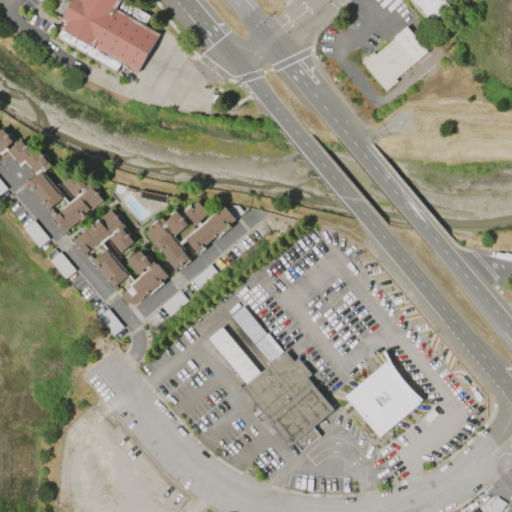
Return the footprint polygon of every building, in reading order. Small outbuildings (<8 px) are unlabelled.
[(148,16),(143,26),(157,34),(136,71),(120,62),(114,72),(54,38),(62,23),(59,22),(71,0),(121,0),(121,1),(148,16)] [(443,0),(449,7),(428,24),(408,0),(443,0)] [(383,91),(359,65),(400,28),(424,55),(383,91)] [(0,130),(2,129),(7,135),(5,137),(6,138),(9,136),(14,142),(0,154),(0,130)] [(19,164),(17,162),(16,162),(13,158),(8,151),(21,140),(32,154),(36,151),(40,156),(44,153),(51,160),(48,162),(52,166),(47,170),(43,166),(35,172),(33,170),(32,171),(28,167),(29,166),(24,160),(19,164)] [(104,201),(91,212),(90,210),(85,214),(85,215),(66,232),(57,221),(56,222),(53,219),(84,194),(82,191),(79,194),(78,193),(74,197),(63,183),(78,170),(104,201)] [(41,172),(44,177),(56,192),(57,191),(63,198),(49,210),(43,203),(44,202),(34,191),(33,191),(32,189),(30,186),(29,187),(26,184),(41,172)] [(140,191),(166,197),(165,203),(138,198),(140,191)] [(184,212),(189,208),(188,207),(191,205),(191,206),(197,201),(208,214),(195,225),(184,212)] [(184,239),(189,235),(190,236),(207,221),(214,214),(215,215),(218,212),(214,208),(219,203),(223,208),(224,206),(227,209),(231,205),(238,206),(243,213),(229,224),(231,226),(216,238),(215,237),(204,246),(205,247),(197,254),(184,239)] [(121,253),(109,238),(113,235),(114,236),(120,231),(117,228),(83,256),(77,248),(78,248),(73,241),(85,231),(86,232),(100,221),(98,220),(110,210),(125,227),(123,229),(134,243),(121,253)] [(189,259),(175,270),(164,258),(165,257),(157,247),(156,248),(144,233),(158,222),(157,221),(161,218),(164,221),(176,211),(188,225),(174,236),(170,231),(171,231),(165,224),(162,226),(166,231),(166,230),(172,237),(172,238),(176,244),(177,243),(182,250),(189,259)] [(38,248),(23,229),(33,221),(48,240),(38,248)] [(91,262),(106,249),(110,254),(109,255),(121,270),(122,269),(128,276),(114,288),(108,281),(109,280),(99,268),(97,269),(91,262)] [(139,251),(144,257),(145,256),(150,262),(152,261),(156,265),(157,264),(168,277),(162,281),(163,282),(134,305),(126,304),(119,296),(125,292),(130,299),(137,293),(131,286),(140,279),(126,261),(139,251)] [(65,280),(49,261),(60,252),(76,272),(65,280)] [(190,280),(209,265),(218,275),(199,291),(190,280)] [(188,301),(169,317),(160,307),(179,290),(188,301)] [(243,307),(265,334),(266,333),(283,353),(269,364),(230,317),(243,307)] [(112,337),(96,317),(107,309),(123,328),(112,337)] [(381,351),(423,400),(379,437),(337,387),(381,351)] [(243,386),(288,352),(332,411),(287,445),(243,386)] [(493,511),(488,509),(495,497),(505,503),(499,511),(493,511)]
